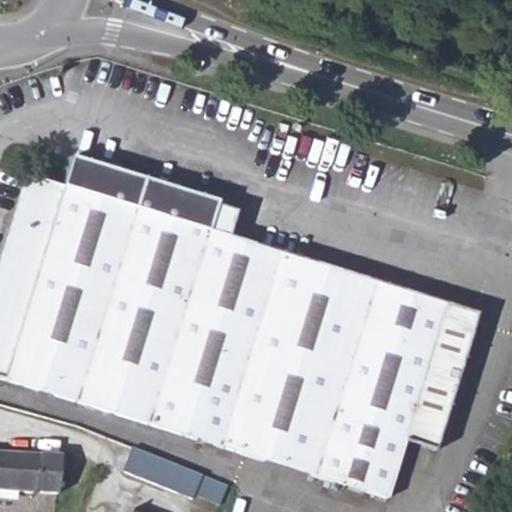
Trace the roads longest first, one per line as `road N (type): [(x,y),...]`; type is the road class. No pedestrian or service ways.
road 1 (secondary): [(511,138),(62,0)]
road 2 (unknown): [(0,409),(98,445),(92,511)]
